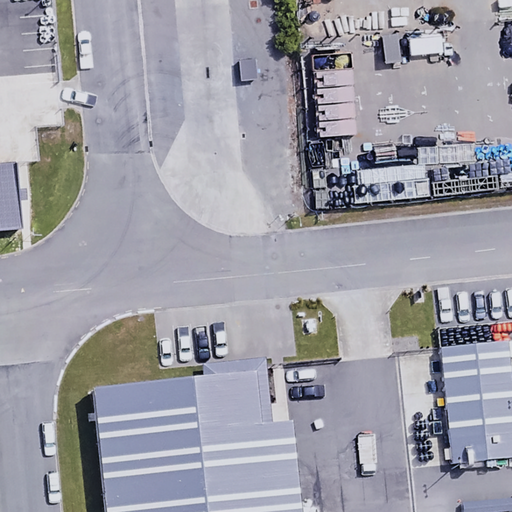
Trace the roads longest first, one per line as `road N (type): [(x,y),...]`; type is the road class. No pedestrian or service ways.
road 1 (unclassified): [(126,285),(511,245)]
road 2 (unclassified): [(126,285),(99,0)]
road 3 (unclassified): [(12,295),(34,511)]
